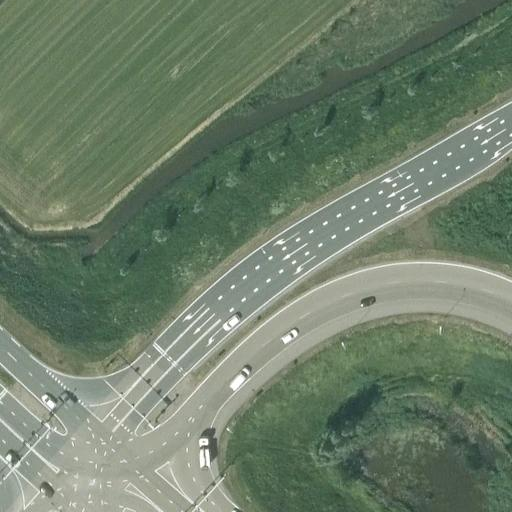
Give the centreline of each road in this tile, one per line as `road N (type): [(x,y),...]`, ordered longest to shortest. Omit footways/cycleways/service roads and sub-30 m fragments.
road 1 (motorway): [(511,121),(263,274),(169,358),(97,438)]
road 2 (motorway): [(142,475),(238,366),(337,301),(397,282),(441,281),(511,301)]
road 3 (primary): [(97,438),(0,345)]
